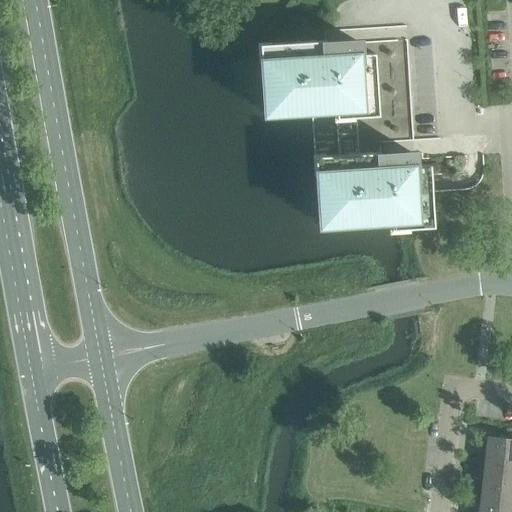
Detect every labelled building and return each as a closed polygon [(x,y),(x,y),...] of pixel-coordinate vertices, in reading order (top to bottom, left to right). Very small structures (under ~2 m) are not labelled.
[(359,55),(358,43),(339,44),(339,49),(325,50),(325,41),(269,45),(270,63),(260,63),(261,84),(267,83),(268,105),(286,104),(287,114),(353,110),(353,118),(378,116),(374,54),(359,55)] [(408,228),(408,229),(433,228),(429,165),(414,166),(413,155),(412,155),(396,156),(394,156),(394,157),(380,158),(380,153),(324,156),(324,158),(325,175),(316,175),(315,175),(316,196),(322,195),(323,217),(342,215),(342,226),(391,223),(391,222),(408,221),(408,228)] [(511,439),(486,437),(484,459),(511,461),(511,439)] [(511,461),(484,459),(482,480),(511,483),(511,461)] [(511,483),(482,480),(479,502),(511,505),(511,483)] [(511,511),(511,505),(479,502),(478,511),(511,511)]
